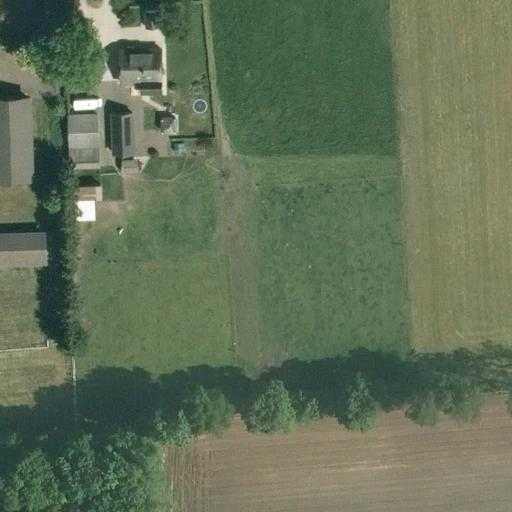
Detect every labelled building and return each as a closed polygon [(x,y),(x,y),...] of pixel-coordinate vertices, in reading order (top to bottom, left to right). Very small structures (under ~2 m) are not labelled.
[(157,11),(144,11),(145,27),(158,27),(157,11)] [(120,50),(121,94),(162,94),(162,50),(120,50)] [(31,97),(24,96),(0,96),(0,181),(34,181),(31,97)] [(112,113),(113,153),(133,152),(132,112),(112,113)] [(70,120),(72,167),(98,167),(96,119),(70,120)] [(174,119),(162,119),(162,131),(174,131),(174,119)] [(46,230),(0,231),(0,264),(47,263),(46,230)]
